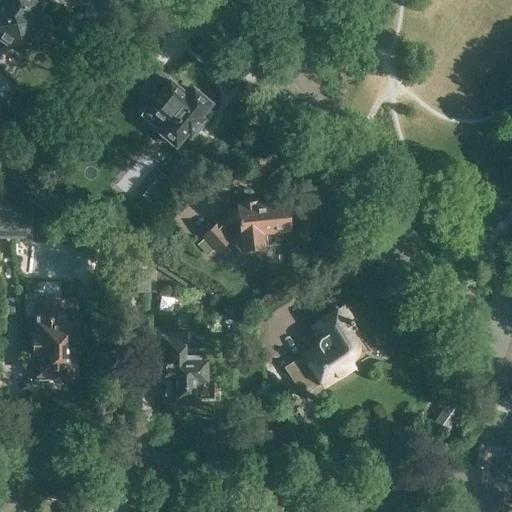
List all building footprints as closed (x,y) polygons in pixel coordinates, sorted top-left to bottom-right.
[(0,46),(4,41),(23,54),(45,20),(35,12),(41,3),(35,0),(0,0),(0,1),(0,46)] [(186,97),(162,78),(144,63),(128,82),(151,100),(139,115),(159,131),(157,133),(174,146),(184,134),(190,139),(204,121),(199,117),(209,105),(192,90),(186,97)] [(0,237),(31,238),(31,212),(18,207),(18,208),(0,200),(0,237)] [(289,242),(287,231),(289,230),(286,202),(255,205),(255,201),(239,203),(239,205),(235,206),(236,211),(229,211),(226,214),(227,215),(215,226),(214,225),(202,235),(217,251),(229,240),(227,238),(228,236),(222,230),(225,227),(223,226),(227,222),(237,221),(238,229),(232,237),(233,244),(240,251),(263,249),(263,245),(289,242)] [(119,293),(142,293),(142,266),(120,266),(119,293)] [(62,316),(62,299),(37,299),(36,333),(31,333),(31,354),(36,354),(36,374),(74,375),(74,316),(62,316)] [(356,348),(356,344),(354,340),(349,334),(356,329),(340,306),(311,326),(323,343),(285,368),(302,393),(319,382),(322,386),(352,366),(348,361),(351,359),(353,356),(355,353),(356,348)] [(204,378),(204,352),(184,352),(184,333),(157,333),(157,382),(164,382),(164,401),(175,401),(175,405),(191,405),(191,400),(195,400),(195,398),(213,398),(213,378),(204,378)] [(432,426),(446,435),(463,410),(449,400),(432,426)]
